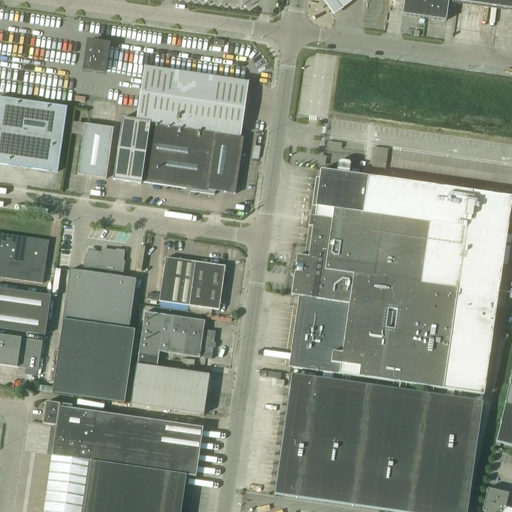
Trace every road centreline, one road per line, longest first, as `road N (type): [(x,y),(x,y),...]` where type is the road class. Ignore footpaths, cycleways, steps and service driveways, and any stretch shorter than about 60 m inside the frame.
road 1 (unknown): [(341,312),(358,191),(367,182),(511,180)]
road 2 (unclassified): [(223,511),(261,237)]
road 3 (unclassified): [(261,237),(0,199)]
road 4 (unclassified): [(293,33),(50,0)]
road 5 (unknown): [(278,127),(511,161)]
road 6 (unclassified): [(511,63),(293,33)]
road 7 (unclassified): [(261,237),(293,33)]
